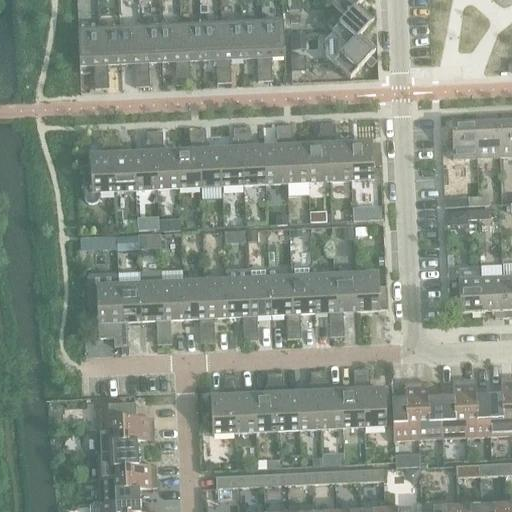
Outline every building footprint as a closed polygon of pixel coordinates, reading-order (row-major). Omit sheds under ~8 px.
[(334,0),(330,5),(346,20),(347,20),(358,8),(365,0),(334,0)] [(303,5),(289,6),(289,14),(303,13),(303,5)] [(326,60),(333,66),(348,50),(348,51),(359,38),(360,39),(374,23),(358,8),(347,20),(346,20),(324,44),(326,60)] [(262,25),(265,84),(272,84),(271,60),(285,59),(284,24),(262,25)] [(265,84),(262,25),(242,26),(244,61),(257,61),(258,85),(265,84)] [(244,61),(242,26),(222,27),(224,86),(231,86),(230,62),(244,61)] [(222,27),(201,28),(203,63),(216,62),(217,86),(224,86),(222,27)] [(160,29),(162,65),(175,64),(177,88),(184,88),(181,28),(160,29)] [(181,28),(184,88),(191,88),(190,64),(203,63),(201,28),(181,28)] [(162,65),(160,29),(140,30),(143,90),(150,90),(149,66),(162,65)] [(143,90),(140,30),(120,31),(121,67),(135,66),(136,90),(143,90)] [(120,31),(99,32),(102,92),(109,91),(108,67),(121,67),(120,31)] [(102,92),(99,32),(78,33),(80,69),(94,68),(95,92),(102,92)] [(293,51),(306,50),(305,36),(293,36),(293,51)] [(348,50),(333,66),(350,82),(376,54),(360,39),(359,38),(348,51),(348,50)] [(291,59),(292,67),(306,66),(306,58),(291,59)] [(306,66),(292,67),(292,75),(306,74),(306,66)] [(511,124),(498,126),(500,160),(511,159),(511,124)] [(475,127),(477,161),(500,160),(498,126),(475,127)] [(320,128),(320,142),(328,142),(327,127),(320,128)] [(327,127),(328,142),(336,141),(335,127),(327,127)] [(477,161),(475,127),(451,128),(453,163),(477,161)] [(285,144),(284,129),(277,130),(277,144),(285,144)] [(284,129),(285,144),(293,143),(292,129),(284,129)] [(234,146),(242,146),(241,131),(234,132),(234,146)] [(249,131),(241,131),(242,146),(250,145),(249,131)] [(191,148),(199,148),(198,133),(190,134),(191,148)] [(206,133),(198,133),(199,148),(206,147),(206,133)] [(148,150),(155,150),(155,135),(147,136),(148,150)] [(163,135),(155,135),(155,150),(163,149),(163,135)] [(104,138),(105,152),(112,152),(112,137),(104,138)] [(120,137),(112,137),(112,152),(120,151),(120,137)] [(307,148),(309,186),(330,185),(328,147),(328,142),(320,142),(317,144),(318,148),(307,148)] [(244,189),(265,188),(264,150),(253,151),(253,147),(250,145),(242,146),(244,189)] [(350,147),(352,184),(374,183),(373,170),(381,169),(380,154),(379,154),(379,146),(372,146),(372,145),(350,147)] [(231,152),(221,152),(222,190),(244,189),(242,146),(234,146),(231,148),(231,152)] [(201,191),(222,190),(221,152),(210,153),(209,149),(206,147),(199,148),(201,191)] [(328,147),(330,185),(352,184),(350,147),(328,147)] [(188,154),(177,154),(179,192),(201,191),(199,148),(191,148),(188,150),(188,154)] [(285,149),(287,187),(309,186),(307,148),(285,149)] [(155,150),(158,193),(179,192),(177,154),(167,155),(166,150),(163,149),(155,150)] [(285,149),(264,150),(265,188),(287,187),(285,149)] [(145,156),(134,156),(136,194),(158,193),(155,150),(148,150),(145,152),(145,156)] [(120,151),(112,152),(114,195),(136,194),(134,156),(123,157),(123,152),(120,151)] [(112,152),(105,152),(102,153),(102,158),(90,158),(91,170),(83,171),(84,200),(86,203),(89,206),(93,207),(97,206),(99,203),(100,199),(100,196),(114,195),(112,152)] [(479,201),(479,209),(490,209),(490,200),(479,201)] [(479,209),(479,201),(468,201),(469,210),(479,209)] [(479,222),(478,213),(468,214),(468,223),(479,222)] [(478,213),(479,222),(489,222),(489,213),(478,213)] [(483,315),(481,281),(459,282),(459,270),(447,270),(449,305),(460,304),(460,316),(483,315)] [(227,283),(229,321),(243,320),(244,344),(251,344),(248,282),(248,273),(225,274),(226,283),(227,283)] [(140,276),(140,287),(142,325),(157,324),(158,348),(165,348),(162,286),(162,275),(140,276)] [(356,277),(358,315),(380,314),(380,313),(386,313),(386,304),(387,304),(387,289),(379,290),(378,276),(356,277)] [(334,278),(337,340),(344,340),(343,316),(358,315),(356,277),(334,278)] [(337,340),(334,278),(313,279),(315,317),(329,316),(330,340),(337,340)] [(122,350),(119,288),(119,282),(115,279),(90,280),(88,283),(89,325),(98,325),(99,342),(114,340),(115,350),(122,350)] [(291,280),(294,342),(301,342),(300,318),(315,317),(313,279),(291,280)] [(511,279),(503,280),(505,322),(511,321),(511,279)] [(291,280),(270,281),(272,319),(286,318),(287,342),(294,342),(291,280)] [(481,281),(483,315),(495,315),(495,322),(505,322),(503,280),(481,281)] [(248,282),(251,344),(258,344),(257,320),(272,319),(270,281),(248,282)] [(227,283),(226,283),(205,284),(208,346),(215,345),(214,322),(229,321),(227,283)] [(183,285),(185,323),(200,322),(201,346),(208,346),(205,284),(183,285)] [(183,285),(162,286),(165,348),(172,347),(171,323),(185,323),(183,285)] [(140,287),(119,288),(122,350),(129,349),(127,325),(142,325),(140,287)] [(355,388),(362,387),(362,373),(354,373),(355,388)] [(362,373),(362,387),(370,387),(369,373),(362,373)] [(312,390),(319,389),(318,375),(311,375),(312,390)] [(326,375),(318,375),(319,389),(327,389),(326,375)] [(268,377),(268,392),(276,391),(275,377),(268,377)] [(276,391),(284,391),(283,377),(275,377),(276,391)] [(233,393),(232,379),(225,379),(225,394),(233,393)] [(232,379),(233,393),(241,393),(240,379),(232,379)] [(502,399),(489,400),(491,440),(511,438),(511,381),(511,380),(511,381),(501,381),(502,399)] [(454,402),(441,402),(443,442),(467,441),(464,382),(463,382),(463,383),(453,384),(454,402)] [(465,382),(464,382),(467,441),(491,440),(489,400),(476,401),(475,383),(465,383),(465,382)] [(418,443),(416,384),(415,384),(415,385),(405,386),(406,404),(393,404),(393,403),(392,403),(394,446),(395,446),(395,444),(418,443)] [(416,384),(418,443),(443,442),(441,402),(428,403),(427,385),(417,385),(417,384),(416,384)] [(352,394),(341,394),(343,432),(364,431),(362,387),(355,388),(351,389),(352,394)] [(373,388),(370,387),(362,387),(364,431),(387,430),(385,392),(373,392),(373,388)] [(309,396),(298,396),(299,434),(321,433),(319,389),(312,390),(308,391),(309,396)] [(330,390),(327,389),(319,389),(321,433),(343,432),(341,394),(330,395),(330,390)] [(255,398),(256,436),(278,435),(276,391),(268,392),(265,393),(265,397),(255,398)] [(287,392),(284,391),(276,391),(278,435),(299,434),(298,396),(287,396),(287,392)] [(233,399),(235,437),(256,436),(255,398),(233,399)] [(235,437),(233,399),(211,400),(212,438),(235,437)] [(96,411),(97,435),(156,432),(155,432),(154,421),(137,422),(136,410),(137,410),(137,408),(94,410),(94,411),(96,411)] [(97,435),(98,459),(138,457),(138,444),(156,443),(155,433),(156,433),(156,432),(97,435)] [(398,455),(397,476),(421,477),(422,457),(398,455)] [(98,459),(99,483),(158,480),(157,480),(157,469),(139,470),(138,457),(98,459)] [(313,458),(313,467),(335,467),(335,459),(313,458)] [(480,468),(481,480),(505,479),(504,467),(480,468)] [(481,480),(480,468),(456,469),(457,481),(481,480)] [(359,474),(360,486),(384,485),(383,473),(359,474)] [(359,474),(336,475),(336,487),(360,486),(359,474)] [(336,487),(336,475),(312,476),(312,488),(336,487)] [(288,477),(288,489),(312,488),(312,476),(288,477)] [(288,477),(264,478),(264,490),(288,489),(288,477)] [(264,478),(240,479),(240,491),(264,490),(264,478)] [(240,491),(240,479),(216,480),(216,492),(240,491)] [(158,480),(99,483),(101,507),(140,505),(140,492),(158,491),(157,481),(158,481),(158,480)]
